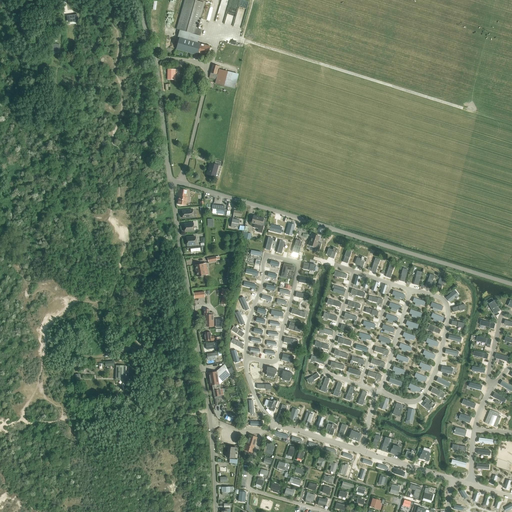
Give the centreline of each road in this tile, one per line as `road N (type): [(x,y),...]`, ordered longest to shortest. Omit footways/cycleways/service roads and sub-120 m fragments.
road 1 (unclassified): [(170,180),(511,283)]
road 2 (unclassified): [(215,511),(211,423),(170,180)]
road 3 (unclassified): [(170,180),(140,1)]
